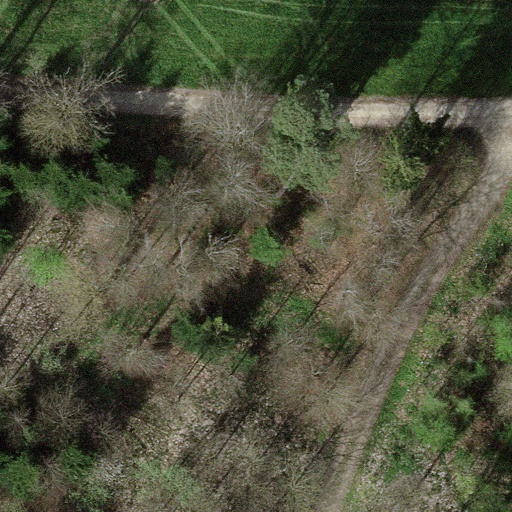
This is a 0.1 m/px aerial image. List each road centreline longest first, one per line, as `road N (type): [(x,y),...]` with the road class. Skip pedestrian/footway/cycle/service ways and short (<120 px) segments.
road 1 (track): [(511,105),(366,111),(0,93)]
road 2 (track): [(511,120),(429,267),(334,511)]
